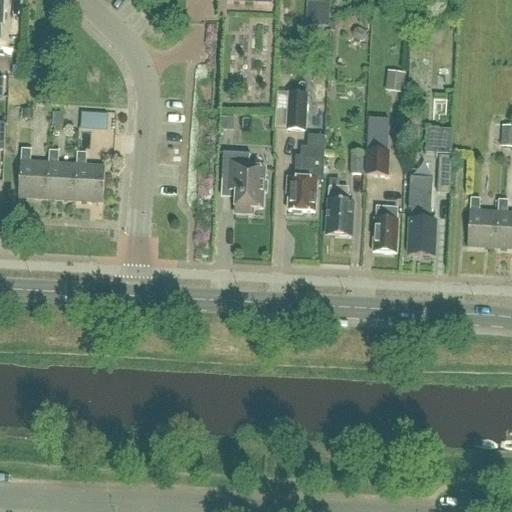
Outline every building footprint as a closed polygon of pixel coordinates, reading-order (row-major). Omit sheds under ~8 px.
[(309,6),(307,25),(326,26),(327,7),(309,6)] [(7,62),(6,77),(8,77),(20,77),(21,63),(7,62)] [(405,77),(388,75),(386,90),(403,92),(405,77)] [(307,98),(290,97),(288,134),(304,134),(307,98)] [(22,113),(22,121),(32,122),(33,114),(22,113)] [(53,116),(52,129),(63,129),(63,116),(53,116)] [(98,118),(97,132),(107,133),(108,119),(98,118)] [(224,121),(223,133),(234,133),(234,122),(224,121)] [(501,150),(511,150),(511,130),(502,129),(501,150)] [(440,131),(439,156),(452,157),(453,132),(440,131)] [(323,185),(325,141),(309,140),(308,151),(301,151),(301,161),(296,161),(295,182),(288,182),(287,198),(289,198),(289,215),(315,216),(317,185),(323,185)] [(48,168),(30,167),(31,154),(21,153),(20,166),(18,203),(46,205),(48,168)] [(388,180),(390,155),(365,154),(364,178),(388,180)] [(76,170),(58,169),(59,156),(49,155),(48,168),(46,205),(74,206),(76,170)] [(362,178),(364,156),(351,155),(349,178),(362,178)] [(76,170),(74,206),(103,208),(105,171),(86,170),(87,157),(76,156),(76,157),(76,170)] [(263,213),(265,173),(245,172),(246,158),(223,156),(221,199),(236,199),(235,218),(253,219),(254,213),(263,213)] [(439,160),(437,197),(450,198),(452,160),(450,160),(439,160)] [(411,214),(410,225),(408,260),(434,261),(436,226),(430,226),(433,186),(411,184),(411,180),(410,180),(408,214),(411,214)] [(348,240),(351,237),(353,206),(347,206),(348,192),(329,191),(326,239),(348,240)] [(496,253),(498,217),(480,216),(481,203),(471,202),(470,215),(467,252),(496,253)] [(511,254),(511,217),(508,217),(509,205),(499,204),(498,217),(496,253),(511,254)] [(396,225),(397,213),(376,211),(376,224),(375,223),(373,255),(382,256),(382,258),(391,259),(391,256),(396,257),(397,225),(396,225)]
